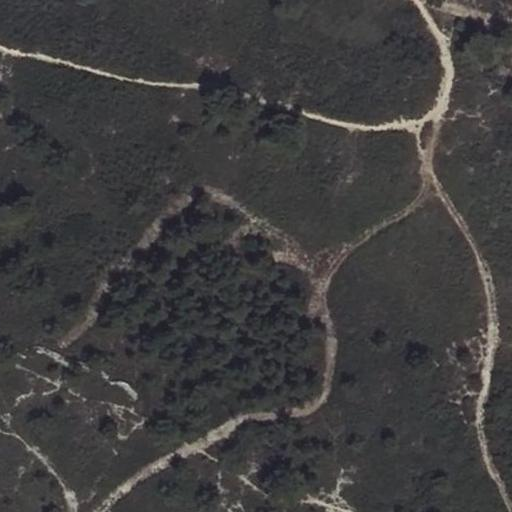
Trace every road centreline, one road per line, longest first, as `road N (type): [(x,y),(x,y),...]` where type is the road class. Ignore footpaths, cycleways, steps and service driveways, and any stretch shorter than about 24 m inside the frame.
road 1 (track): [(413,0),(448,53),(448,97),(433,118),(407,126),(357,128),(201,83),(150,83),(0,46)]
road 2 (track): [(407,126),(485,284),(491,366),(477,423),(510,511)]
